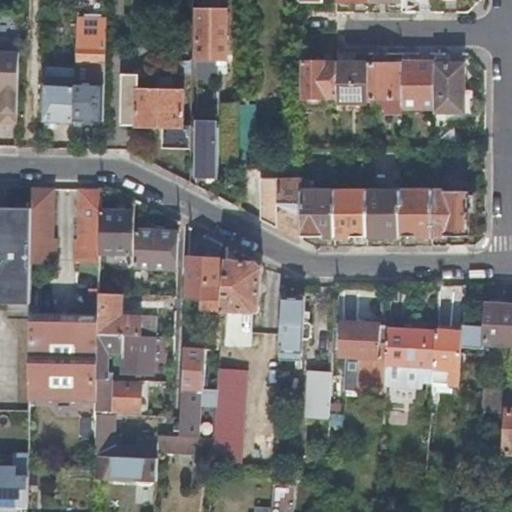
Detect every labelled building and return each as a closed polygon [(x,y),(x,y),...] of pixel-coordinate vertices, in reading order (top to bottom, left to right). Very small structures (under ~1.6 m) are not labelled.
[(195,60),(216,60),(225,61),(225,7),(195,7),(195,60)] [(73,118),(102,119),(105,24),(76,24),(75,67),(73,118)] [(18,52),(0,51),(0,91),(5,91),(4,98),(0,101),(0,121),(16,122),(18,52)] [(189,75),(189,60),(180,60),(180,75),(189,75)] [(195,77),(217,78),(216,60),(195,60),(195,77)] [(335,62),(299,62),(299,96),(335,96),(335,62)] [(368,62),(335,62),(335,96),(335,102),(368,102),(368,98),(368,62)] [(388,62),(368,62),(368,98),(400,98),(400,64),(400,63),(388,63),(388,62)] [(400,64),(400,98),(400,106),(433,106),(433,62),(413,62),(413,64),(400,64)] [(463,62),(433,62),(433,106),(432,112),(462,112),(463,62)] [(43,121),(73,121),(73,118),(75,67),(45,66),(43,121)] [(119,123),(127,123),(128,72),(121,72),(119,123)] [(128,72),(127,123),(156,124),(155,147),(184,148),(183,125),(181,125),(181,90),(136,89),(137,72),(128,72)] [(237,160),(237,103),(222,102),(222,160),(237,160)] [(251,103),(237,103),(237,160),(251,160),(251,103)] [(194,177),(216,177),(216,137),(212,137),(212,142),(205,142),(206,132),(195,132),(194,177)] [(300,177),(260,177),(259,218),(268,222),(300,238),(300,235),(300,189),(300,177)] [(31,206),(31,256),(54,257),(54,236),(52,236),(53,187),(32,186),(31,206)] [(74,258),(99,259),(100,249),(101,208),(101,188),(79,187),(77,236),(74,236),(74,257),(74,258)] [(332,189),(300,189),(300,235),(332,235),(332,189)] [(365,189),(332,189),(332,235),(365,235),(365,189)] [(398,189),(365,189),(365,235),(397,235),(398,189)] [(430,189),(398,189),(397,235),(430,235),(430,189)] [(463,189),(430,189),(430,235),(463,235),(467,231),(467,193),(463,189)] [(0,299),(30,300),(31,256),(31,206),(0,205),(0,299)] [(101,208),(100,249),(130,250),(131,208),(101,208)] [(136,228),(135,265),(176,267),(178,230),(136,228)] [(200,307),(218,308),(221,257),(187,255),(185,293),(201,294),(200,307)] [(224,256),(221,306),(253,308),(257,304),(260,264),(254,258),(224,256)] [(389,289),(388,310),(413,311),(414,291),(389,289)] [(122,332),(153,333),(153,315),(120,313),(112,313),(113,291),(99,291),(98,312),(98,331),(122,332)] [(112,313),(120,313),(120,291),(113,291),(112,313)] [(302,296),(282,295),(279,348),(299,349),(302,296)] [(511,342),(511,302),(485,301),(483,324),(462,323),(461,330),(461,338),(460,349),(481,351),(482,341),(511,342)] [(96,376),(98,331),(98,312),(30,310),(29,396),(96,397),(96,376)] [(380,323),(380,322),(340,320),(338,352),(345,353),(343,387),(382,390),(386,323),(380,323)] [(421,326),(387,324),(384,383),(413,385),(414,378),(415,364),(433,365),(436,327),(421,326)] [(461,330),(436,327),(433,365),(432,380),(457,382),(458,373),(460,349),(461,338),(461,330)] [(122,335),(122,332),(98,331),(96,376),(106,376),(107,359),(105,359),(106,349),(121,350),(120,370),(151,371),(153,336),(122,335)] [(182,345),(181,379),(179,414),(178,434),(197,434),(199,404),(215,405),(216,387),(203,387),(205,346),(182,345)] [(415,364),(414,378),(432,380),(433,365),(415,364)] [(215,405),(213,435),(211,457),(238,459),(239,459),(245,367),(217,366),(216,387),(215,405)] [(329,400),(330,369),(308,368),(305,414),(328,415),(328,411),(329,400)] [(138,409),(139,380),(108,379),(108,376),(106,376),(96,376),(96,397),(96,407),(138,409)] [(148,413),(149,378),(139,378),(139,380),(138,409),(138,413),(148,413)] [(338,400),(329,400),(328,411),(337,411),(338,400)] [(502,443),(511,443),(511,407),(505,407),(504,419),(493,418),(491,445),(502,446),(502,443)] [(157,449),(158,443),(143,442),(143,446),(113,444),(114,412),(96,411),(94,454),(157,457),(157,449)] [(158,443),(158,433),(144,432),(143,442),(158,443)] [(197,434),(178,434),(158,433),(158,443),(157,449),(197,450),(196,459),(200,459),(199,485),(209,486),(211,457),(213,435),(197,434)] [(27,501),(28,454),(10,453),(10,466),(0,465),(0,504),(15,505),(15,500),(27,501)] [(156,478),(157,457),(94,454),(94,475),(134,477),(137,482),(149,482),(153,478),(156,478)] [(289,511),(292,474),(272,473),(270,511),(289,511)] [(425,474),(424,488),(449,490),(450,476),(425,474)] [(207,511),(209,486),(199,485),(198,511),(207,511)] [(460,511),(462,491),(449,490),(447,511),(460,511)]
